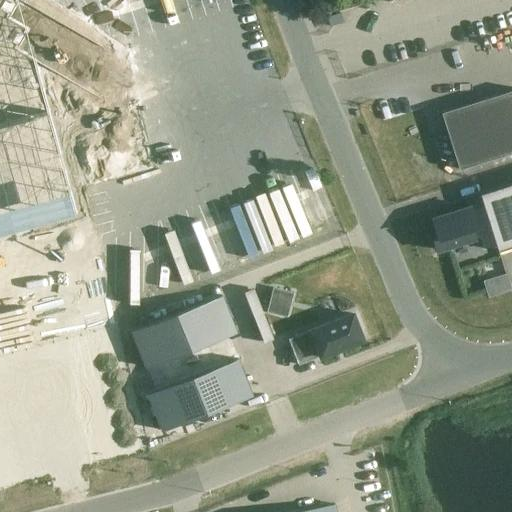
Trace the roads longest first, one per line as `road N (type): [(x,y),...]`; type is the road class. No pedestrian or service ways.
road 1 (unclassified): [(463,359),(428,340),(411,314),(284,0)]
road 2 (unclassified): [(98,511),(432,388),(463,359)]
road 3 (unknown): [(502,0),(309,63)]
